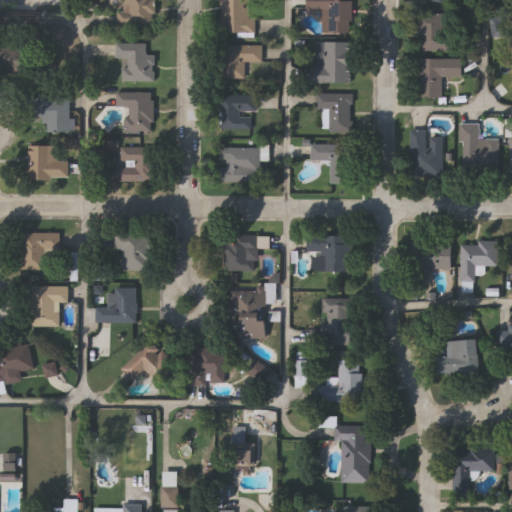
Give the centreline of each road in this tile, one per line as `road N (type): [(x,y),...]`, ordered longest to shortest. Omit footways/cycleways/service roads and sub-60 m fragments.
road 1 (residential): [(429,511),(427,420),(386,311),(385,0)]
road 2 (residential): [(343,211),(0,206)]
road 3 (residential): [(188,306),(188,0)]
road 4 (residential): [(511,212),(343,211)]
